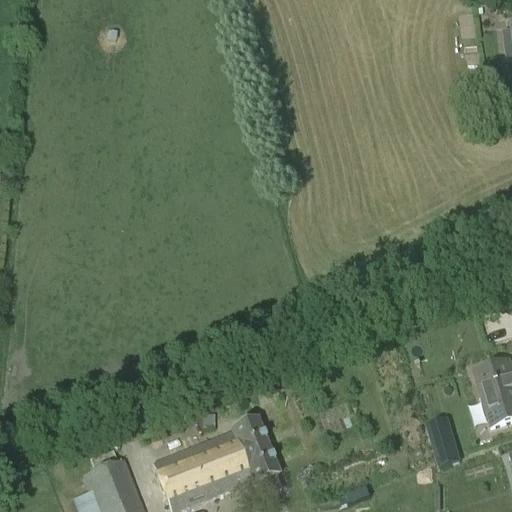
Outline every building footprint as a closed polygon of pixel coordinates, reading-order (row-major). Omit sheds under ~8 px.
[(511,25),(510,25),(511,41),(502,42),(506,68),(511,67),(511,25)] [(478,374),(473,376),(490,433),(511,426),(511,378),(508,365),(491,370),(490,367),(477,371),(478,374)] [(231,438),(150,469),(167,511),(186,511),(250,487),(251,489),(253,489),(258,503),(280,494),(274,480),(278,479),(257,425),(230,435),(231,438)] [(460,465),(451,438),(430,446),(439,472),(460,465)] [(87,498),(71,504),(74,511),(141,511),(123,465),(81,481),(87,498)]
